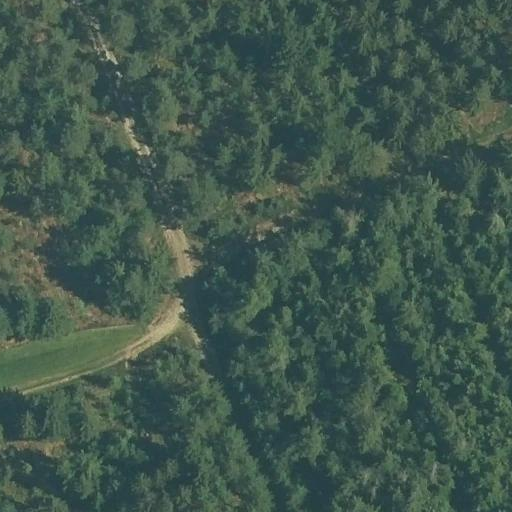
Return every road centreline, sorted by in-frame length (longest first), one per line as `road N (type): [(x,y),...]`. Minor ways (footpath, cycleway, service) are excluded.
road 1 (track): [(54,0),(276,511)]
road 2 (track): [(511,152),(184,308),(0,357)]
